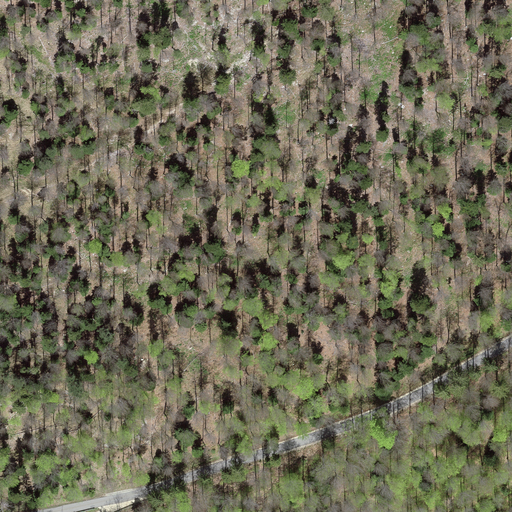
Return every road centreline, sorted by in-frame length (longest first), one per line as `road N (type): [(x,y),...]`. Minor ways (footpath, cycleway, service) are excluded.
road 1 (unclassified): [(511,340),(351,422),(175,482),(50,511)]
road 2 (track): [(0,197),(146,125),(219,64)]
